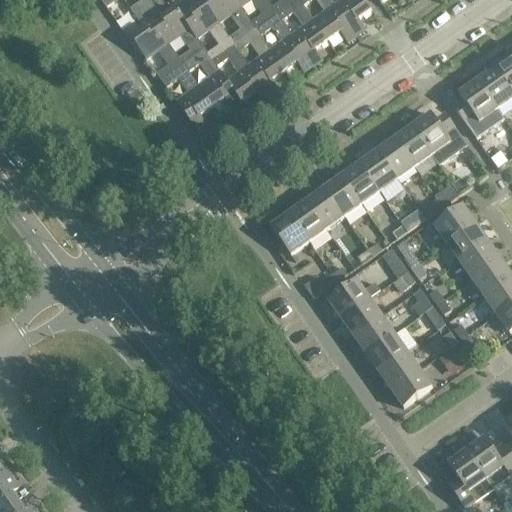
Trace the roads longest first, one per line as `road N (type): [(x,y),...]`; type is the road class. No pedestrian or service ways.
road 1 (residential): [(511,381),(406,454),(283,282)]
road 2 (secondary): [(293,511),(114,278)]
road 3 (secondary): [(83,302),(229,467),(283,511)]
road 4 (residential): [(264,165),(498,0)]
road 5 (residential): [(264,165),(215,182),(98,258)]
road 6 (residential): [(114,278),(264,165)]
road 7 (secondary): [(98,258),(0,140)]
road 8 (residential): [(79,511),(0,393)]
